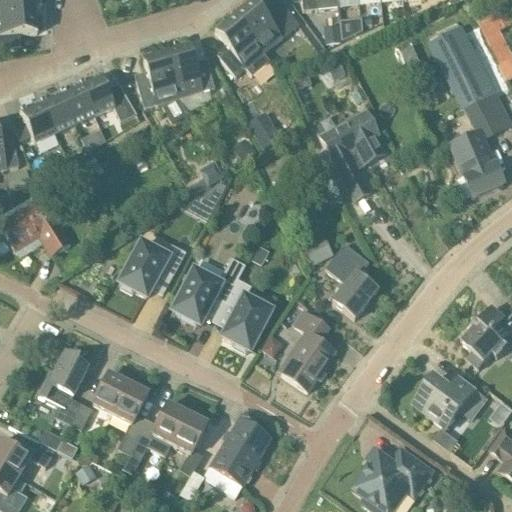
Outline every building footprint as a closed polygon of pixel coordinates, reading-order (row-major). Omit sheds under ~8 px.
[(0,0),(0,14),(34,12),(33,0),(0,0)] [(336,1),(337,0),(336,0),(300,0),(303,15),(316,13),(337,11),(336,1)] [(251,5),(235,19),(263,57),(298,29),(284,9),(267,24),(251,5)] [(34,12),(0,14),(0,51),(16,50),(15,37),(36,35),(34,12)] [(263,58),(263,57),(235,19),(215,35),(230,54),(220,62),(235,81),(245,73),(251,80),(269,65),(263,58)] [(492,20),(479,26),(490,49),(503,42),(492,20)] [(353,23),(339,25),(339,28),(341,44),(354,38),(353,23)] [(339,28),(323,30),(325,46),(341,44),(339,28)] [(468,48),(438,63),(475,136),(448,147),(449,151),(462,180),(461,180),(471,201),(502,188),(493,166),(492,166),(481,141),(482,141),(509,126),(494,96),(493,97),(468,48)] [(190,49),(167,56),(181,102),(216,91),(209,68),(196,72),(190,49)] [(148,82),(135,86),(144,114),(161,108),(170,125),(186,116),(179,103),(165,57),(143,64),(148,82)] [(336,66),(325,73),(332,84),(343,77),(336,66)] [(311,88),(305,77),(291,84),(296,95),(311,88)] [(101,78),(81,87),(96,119),(115,111),(122,125),(138,118),(119,87),(108,92),(101,78)] [(81,87),(61,96),(76,128),(96,119),(81,87)] [(61,96),(41,105),(56,137),(76,128),(61,96)] [(226,114),(235,109),(229,98),(220,103),(226,114)] [(36,147),(56,137),(41,105),(21,114),(36,147)] [(334,139),(323,145),(341,179),(355,206),(368,198),(355,173),(384,157),(376,141),(378,140),(376,136),(367,118),(361,121),(360,120),(358,117),(330,133),(332,135),(334,139)] [(271,128),(266,118),(247,132),(262,155),(281,143),(271,128)] [(15,146),(2,149),(0,137),(0,173),(20,169),(15,146)] [(89,137),(80,142),(85,154),(95,149),(89,137)] [(256,158),(245,145),(232,154),(243,168),(256,158)] [(77,157),(67,162),(72,172),(82,167),(77,157)] [(55,163),(32,175),(39,187),(62,175),(55,163)] [(88,164),(60,181),(65,190),(74,183),(79,191),(97,179),(88,164)] [(215,166),(199,175),(209,191),(224,182),(215,166)] [(28,174),(7,178),(11,196),(32,191),(28,174)] [(219,186),(179,212),(205,226),(225,190),(219,186)] [(70,248),(42,201),(0,225),(0,257),(11,251),(13,256),(40,240),(51,259),(70,248)] [(323,239),(297,251),(307,272),(333,259),(323,239)] [(146,301),(160,273),(172,280),(185,256),(171,249),(165,260),(141,247),(119,287),(121,288),(120,291),(132,297),(133,294),(146,301)] [(324,273),(345,289),(332,305),(354,323),(377,295),(359,281),(368,267),(343,248),(324,273)] [(258,249),(251,263),(260,268),(267,254),(258,249)] [(193,275),(172,315),(174,316),(173,319),(185,326),(187,322),(199,329),(213,301),(225,307),(237,284),(242,275),(245,269),(244,269),(231,262),(218,287),(193,275)] [(237,313),(222,341),(234,347),(233,350),(245,357),(247,354),(249,355),(270,315),(246,302),(251,291),(248,289),(237,284),(225,307),(237,313)] [(475,329),(461,345),(473,356),(467,362),(478,372),(492,357),(497,361),(511,344),(511,318),(507,324),(492,311),(479,325),(481,328),(478,331),(475,329)] [(307,396),(334,356),(319,346),(328,332),(304,316),(294,330),(307,339),(280,378),(307,396)] [(273,342),(263,356),(274,363),(284,349),(273,342)] [(65,355),(49,386),(46,385),(38,400),(61,412),(56,422),(69,429),(80,408),(67,401),(69,398),(72,400),(87,371),(78,366),(79,363),(65,355)] [(91,410),(111,420),(128,388),(108,377),(91,410)] [(446,432),(459,415),(472,425),(487,404),(475,394),(461,384),(453,394),(435,380),(414,408),(446,432)] [(128,388),(111,420),(131,430),(147,398),(128,388)] [(80,408),(69,429),(80,435),(91,414),(80,408)] [(150,444),(146,452),(164,461),(170,450),(186,418),(167,408),(150,440),(151,440),(149,443),(150,444)] [(186,418),(170,450),(187,459),(179,475),(191,481),(202,460),(193,455),(206,429),(186,418)] [(209,470),(209,471),(202,482),(234,502),(241,491),(242,491),(271,444),(253,433),(256,428),(254,423),(246,418),(241,419),(238,423),(209,470)] [(117,453),(128,459),(139,438),(128,432),(117,453)] [(43,433),(37,445),(56,454),(62,443),(43,433)] [(511,485),(511,437),(506,433),(490,455),(506,467),(499,476),(511,485)] [(139,438),(128,459),(140,465),(146,452),(150,444),(149,443),(139,438)] [(0,470),(18,481),(29,463),(45,472),(51,461),(30,449),(24,459),(7,449),(0,444),(0,470)] [(379,455),(352,493),(364,502),(361,506),(369,511),(403,511),(412,501),(414,502),(415,501),(433,475),(401,452),(393,464),(379,455)] [(89,468),(74,476),(81,489),(96,481),(89,468)] [(18,481),(0,470),(0,496),(1,497),(0,498),(0,511),(20,511),(27,501),(12,492),(18,481)] [(166,494),(162,502),(174,509),(179,500),(166,494)]
